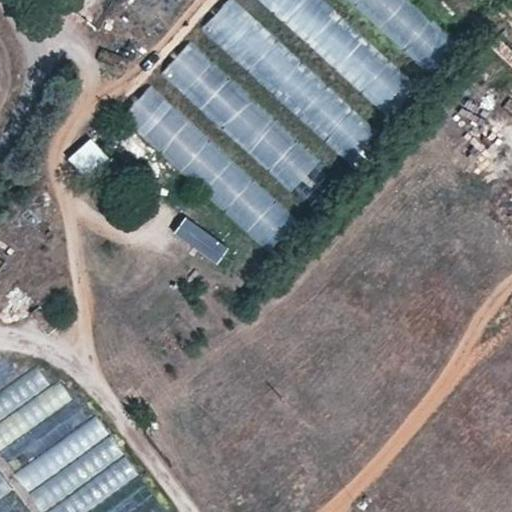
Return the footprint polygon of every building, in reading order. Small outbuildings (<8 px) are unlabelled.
[(375,128),(235,0),(225,0),(198,29),(343,162),(375,128)] [(262,0),(379,111),(409,79),(325,0),(262,0)] [(455,35),(414,0),(348,0),(426,68),(455,35)] [(306,196),(331,170),(191,39),(159,72),(290,196),(298,189),(306,196)] [(120,115),(260,245),(291,212),(151,82),(120,115)] [(90,137),(69,156),(85,175),(108,157),(90,137)] [(173,229),(214,261),(227,244),(185,212),(173,229)] [(126,458),(104,472),(113,486),(135,472),(126,458)] [(0,511),(25,511),(26,511),(13,491),(9,493),(0,478),(0,511)] [(72,511),(67,501),(46,511),(72,511)]
